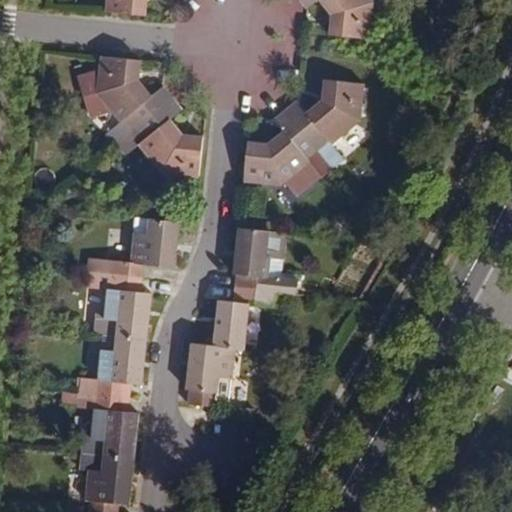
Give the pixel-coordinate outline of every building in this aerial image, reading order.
[(106,0),(105,12),(146,16),(147,0),(106,0)] [(303,0),(310,7),(318,0),(321,0),(334,15),(332,32),(373,37),(377,5),(382,0),(303,0)] [(116,144),(170,99),(162,90),(150,98),(138,82),(140,62),(100,58),(98,74),(78,80),(90,118),(109,112),(120,124),(108,134),(116,144)] [(300,103),(288,113),(319,152),(331,143),(335,147),(363,124),(368,87),(327,83),(325,101),(309,115),(300,103)] [(170,99),(116,144),(127,157),(138,148),(160,177),(195,181),(200,139),(181,137),(169,121),(180,111),(170,99)] [(307,162),(319,152),(288,113),(275,123),(284,135),(270,147),(247,144),(242,185),(281,189),(310,166),(307,162)] [(87,274),(134,279),(135,265),(166,268),(171,222),(127,217),(122,263),(88,258),(87,274)] [(237,275),(236,289),(263,292),(278,294),(288,295),(295,295),(296,281),(265,279),(266,256),(285,258),(287,233),(240,228),(234,275),(237,275)] [(132,293),(134,279),(87,274),(85,288),(97,289),(94,322),(80,319),(79,332),(92,334),(139,339),(143,294),(132,293)] [(247,350),(249,336),(252,305),(276,308),(278,294),(263,292),(236,289),(235,303),(220,301),(215,347),(223,348),(237,349),(246,350),(247,350)] [(134,384),(139,339),(92,334),(90,347),(87,380),(74,379),(73,393),(122,398),(123,383),(134,384)] [(223,348),(215,347),(193,345),(187,392),(192,391),(192,404),(217,407),(220,381),(233,382),(237,349),(223,348)] [(120,414),(122,398),(73,393),(63,392),(61,408),(90,411),(86,441),(78,440),(77,456),(126,461),(131,415),(120,414)] [(122,506),(126,461),(77,456),(75,471),(83,471),(80,503),(84,503),(83,511),(111,511),(112,506),(122,506)]
